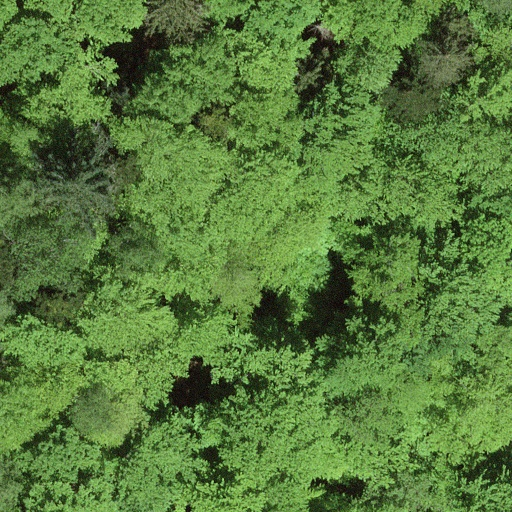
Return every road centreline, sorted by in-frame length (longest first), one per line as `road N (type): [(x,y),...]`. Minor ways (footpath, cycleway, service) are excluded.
road 1 (track): [(278,0),(264,177),(234,270),(125,511)]
road 2 (track): [(511,356),(458,511)]
